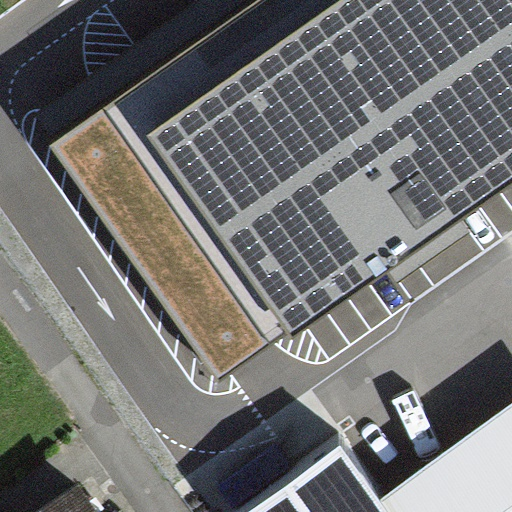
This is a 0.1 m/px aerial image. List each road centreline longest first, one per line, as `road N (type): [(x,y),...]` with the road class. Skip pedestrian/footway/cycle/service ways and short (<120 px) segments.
road 1 (residential): [(76,392),(163,511)]
road 2 (track): [(0,289),(76,392)]
